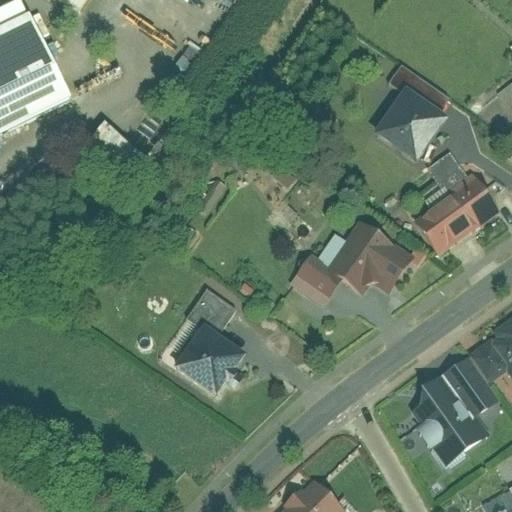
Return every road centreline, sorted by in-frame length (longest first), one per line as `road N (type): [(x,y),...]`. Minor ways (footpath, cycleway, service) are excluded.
road 1 (residential): [(346,397),(511,273)]
road 2 (residential): [(222,511),(346,397)]
road 3 (residential): [(346,397),(414,511)]
